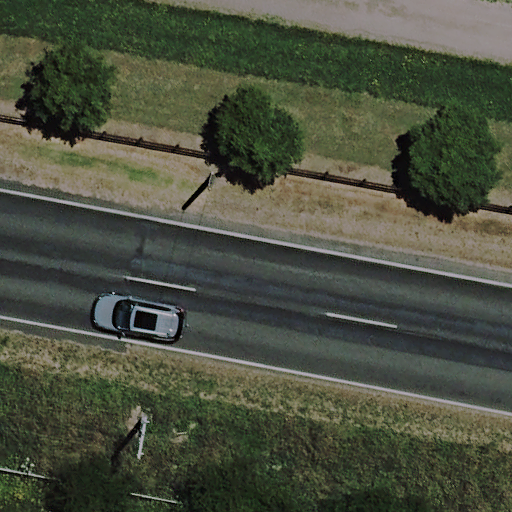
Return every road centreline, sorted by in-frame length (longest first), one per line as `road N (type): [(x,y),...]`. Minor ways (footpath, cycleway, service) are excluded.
road 1 (tertiary): [(0,258),(511,357)]
road 2 (track): [(324,0),(511,35)]
